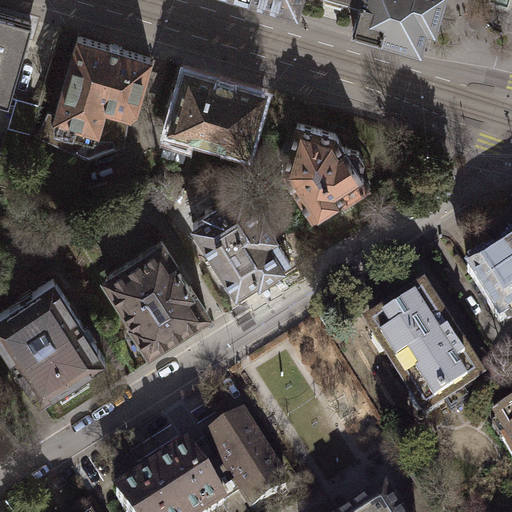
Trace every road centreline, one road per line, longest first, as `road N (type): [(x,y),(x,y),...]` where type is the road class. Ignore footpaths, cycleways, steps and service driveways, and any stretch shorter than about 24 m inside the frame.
road 1 (residential): [(0,486),(511,162)]
road 2 (secondary): [(124,0),(431,92)]
